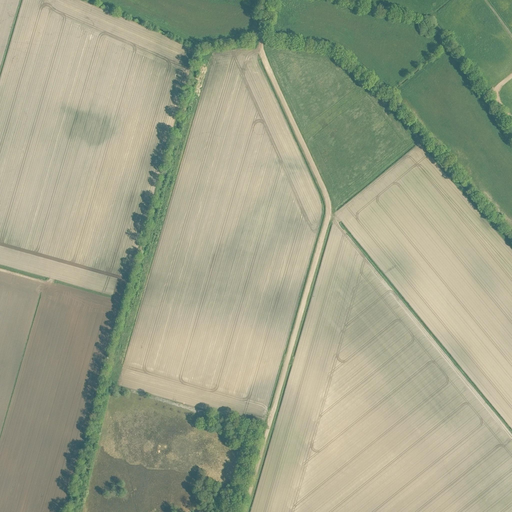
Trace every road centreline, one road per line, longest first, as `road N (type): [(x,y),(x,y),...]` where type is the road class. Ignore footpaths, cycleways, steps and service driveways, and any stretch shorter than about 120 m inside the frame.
road 1 (track): [(264,0),(262,52),(330,209),(244,511)]
road 2 (track): [(97,0),(195,43),(261,31)]
